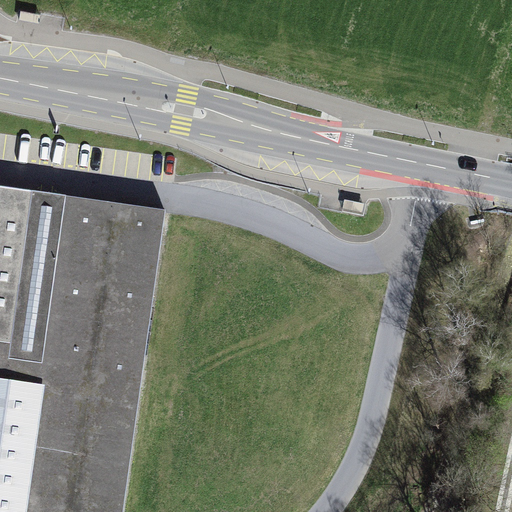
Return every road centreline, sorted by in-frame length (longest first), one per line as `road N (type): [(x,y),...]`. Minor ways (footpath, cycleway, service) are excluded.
road 1 (primary): [(427,165),(0,77)]
road 2 (unclassified): [(0,165),(220,199),(320,250),(370,257),(410,242)]
road 3 (residential): [(410,242),(370,425),(323,511)]
